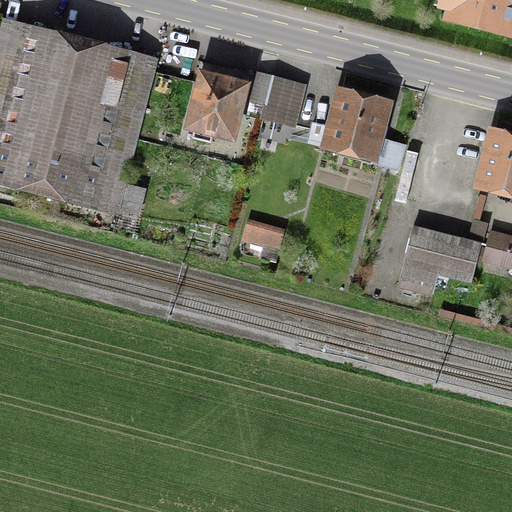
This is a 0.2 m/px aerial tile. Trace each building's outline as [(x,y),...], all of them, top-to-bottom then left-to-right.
[(511,16),(511,0),(453,0),(447,26),(506,40),(511,16)] [(0,188),(115,218),(155,63),(3,25),(0,37),(0,188)] [(253,86),(203,73),(188,134),(238,146),(248,105),(253,86)] [(248,105),(264,109),(271,79),(255,75),(253,86),(248,105)] [(304,87),(271,79),(264,109),(260,123),(293,131),(304,87)] [(391,102),(339,89),(323,153),(375,166),(391,102)] [(511,201),(511,134),(493,130),(477,192),(511,201)] [(283,233),(247,223),(240,248),(276,258),(283,233)] [(478,266),(483,249),(412,231),(396,291),(430,300),(436,278),(473,287),(478,266)] [(511,274),(511,273),(511,237),(488,231),(483,249),(478,266),(511,274)]
